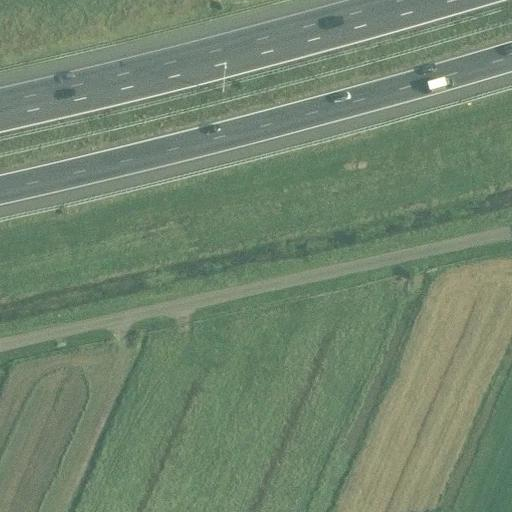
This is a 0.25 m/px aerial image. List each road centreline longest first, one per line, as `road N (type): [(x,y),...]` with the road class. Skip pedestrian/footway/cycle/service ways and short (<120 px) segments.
road 1 (motorway): [(0,190),(511,56)]
road 2 (unclassified): [(511,224),(0,344)]
road 3 (motorway): [(428,0),(0,110)]
